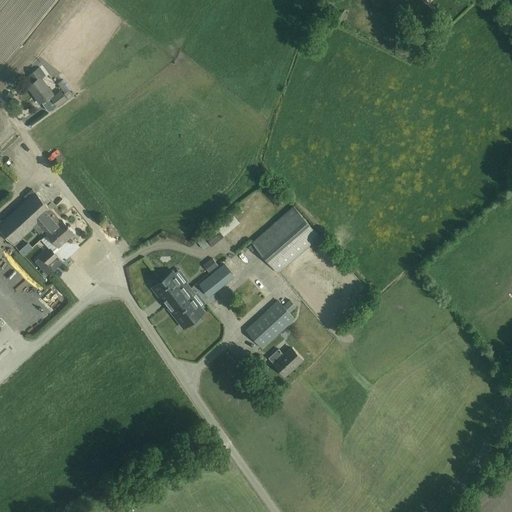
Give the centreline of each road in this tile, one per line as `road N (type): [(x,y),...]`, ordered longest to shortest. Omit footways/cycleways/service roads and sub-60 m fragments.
road 1 (unclassified): [(275,511),(138,316),(119,259),(0,102)]
road 2 (unknown): [(123,275),(100,285),(32,345),(0,357)]
road 3 (tertiary): [(437,511),(488,445),(511,394)]
